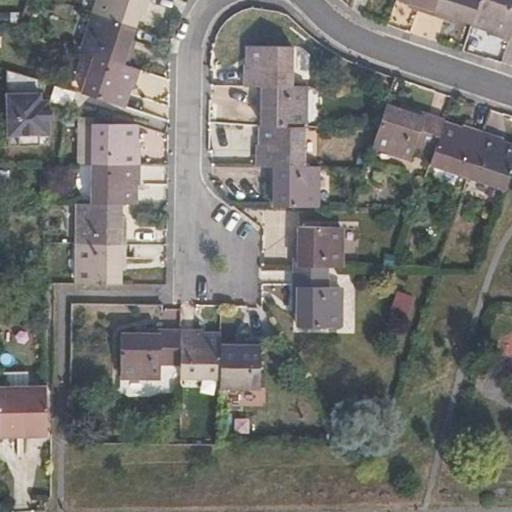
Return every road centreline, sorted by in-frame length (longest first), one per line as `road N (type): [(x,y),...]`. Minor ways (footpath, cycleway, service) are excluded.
road 1 (residential): [(217,272),(190,178),(197,22),(214,0)]
road 2 (residential): [(305,0),(325,23),(511,91)]
